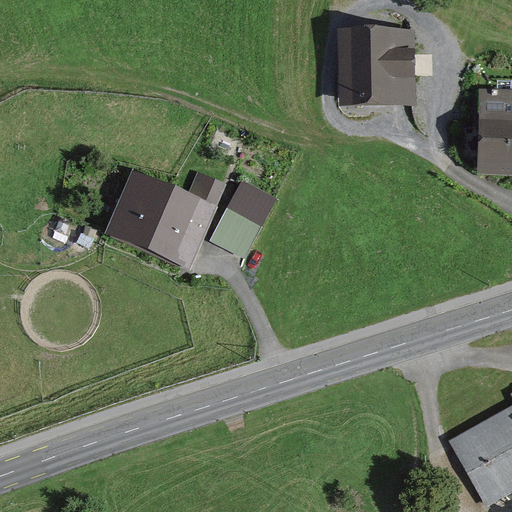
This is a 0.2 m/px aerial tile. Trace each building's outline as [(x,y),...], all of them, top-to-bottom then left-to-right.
[(417,40),(341,38),(339,102),(416,104),(417,40)] [(511,95),(481,95),(479,172),(511,172),(511,95)] [(173,196),(150,250),(189,266),(222,187),(195,176),(185,201),(173,196)] [(109,233),(150,250),(173,196),(131,179),(109,233)] [(239,186),(213,242),(248,259),(275,203),(239,186)] [(511,408),(453,441),(489,506),(511,493),(511,408)]
